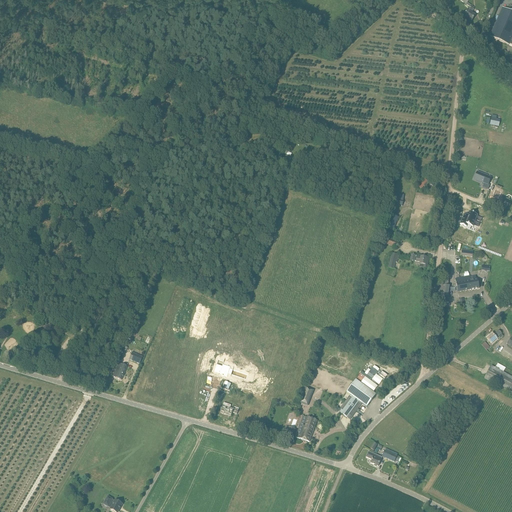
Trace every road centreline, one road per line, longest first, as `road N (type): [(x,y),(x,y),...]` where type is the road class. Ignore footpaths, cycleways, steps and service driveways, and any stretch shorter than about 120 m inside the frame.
road 1 (track): [(464,43),(426,375)]
road 2 (tertiary): [(344,467),(368,430),(511,302)]
road 3 (tertiary): [(187,419),(0,365)]
road 4 (tertiary): [(344,467),(187,419)]
road 5 (track): [(124,257),(186,134)]
road 6 (track): [(416,0),(511,84)]
